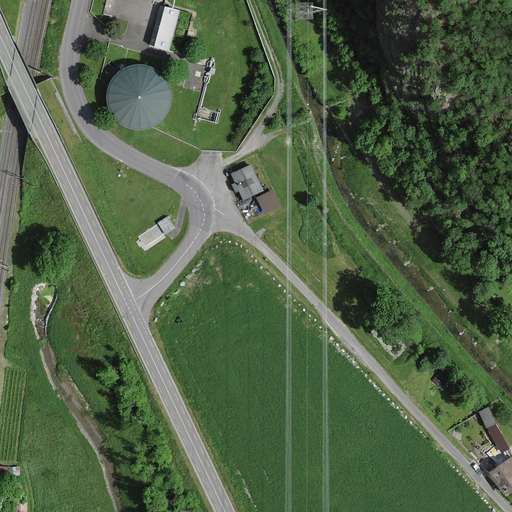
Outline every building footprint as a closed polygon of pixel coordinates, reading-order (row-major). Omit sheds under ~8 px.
[(171,49),(182,8),(161,2),(149,43),(171,49)] [(114,125),(171,123),(169,64),(113,66),(114,125)] [(262,191),(250,165),(230,175),(241,201),(262,191)] [(273,190),(256,198),(264,215),(281,206),(273,190)] [(159,220),(166,232),(176,226),(169,214),(159,220)] [(159,221),(138,234),(146,247),(167,235),(159,221)] [(480,408),(485,424),(493,422),(488,406),(480,408)] [(511,458),(490,473),(504,494),(511,488),(511,458)]
